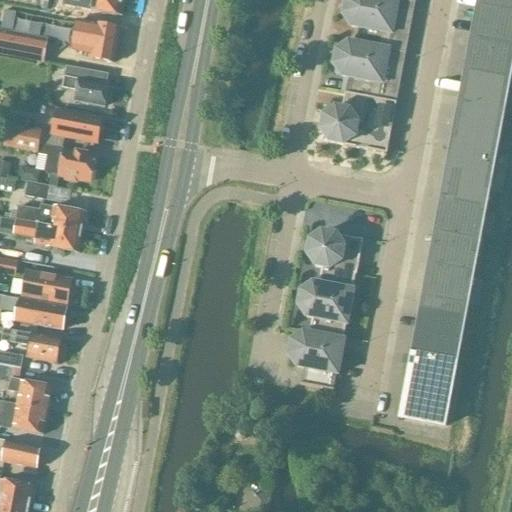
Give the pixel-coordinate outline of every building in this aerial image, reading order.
[(6,0),(6,4),(47,11),(48,0),(6,0)] [(49,0),(48,12),(61,13),(62,0),(49,0)] [(122,16),(124,0),(69,0),(68,6),(122,16)] [(357,29),(354,44),(354,45),(406,55),(415,5),(388,0),(347,0),(345,2),(343,16),(351,28),(357,29)] [(511,0),(479,0),(473,36),(511,43),(511,0)] [(78,21),(73,49),(92,53),(91,60),(113,64),(119,29),(78,21)] [(0,32),(0,54),(43,62),(47,42),(0,32)] [(511,43),(473,36),(461,100),(506,108),(511,74),(511,43)] [(354,45),(354,44),(348,43),(336,52),(333,66),(342,78),(348,79),(345,95),(396,105),(406,55),(354,45)] [(67,68),(65,79),(63,89),(77,91),(75,102),(104,108),(108,87),(106,87),(108,76),(67,68)] [(396,105),(345,95),(342,111),(336,110),(324,118),(321,132),(329,144),(387,155),(396,105)] [(461,100),(445,184),(490,193),(506,108),(461,100)] [(101,122),(72,117),(56,114),(52,134),(97,143),(101,122)] [(3,147),(38,153),(39,147),(42,133),(7,126),(3,147)] [(95,157),(39,147),(38,153),(48,155),(44,174),(51,175),(59,177),(67,178),(66,181),(76,183),(77,180),(90,183),(95,157)] [(10,166),(0,164),(0,178),(8,180),(10,166)] [(51,175),(49,186),(57,188),(59,177),(51,175)] [(0,192),(13,194),(15,182),(0,179),(0,192)] [(25,198),(47,202),(49,188),(37,185),(27,183),(25,198)] [(445,184),(429,269),(474,277),(490,193),(445,184)] [(39,226),(80,234),(84,214),(43,206),(42,213),(19,208),(17,221),(39,226)] [(1,220),(0,226),(0,234),(14,237),(14,236),(16,222),(1,220)] [(16,222),(14,236),(36,241),(35,246),(48,248),(77,253),(80,234),(39,226),(17,221),(16,222)] [(321,270),(318,285),(352,291),(355,276),(356,276),(363,242),(322,234),(310,242),(307,256),(315,269),(321,270)] [(0,274),(14,277),(17,263),(0,260),(0,274)] [(429,269),(421,312),(466,320),(474,277),(429,269)] [(67,306),(72,281),(26,273),(21,297),(67,306)] [(312,320),(309,335),(343,341),(346,326),(347,326),(354,291),(352,291),(318,285),(312,284),(300,292),(298,306),(306,318),(312,320)] [(62,331),(66,310),(19,301),(15,322),(62,331)] [(421,312),(413,354),(458,363),(466,320),(421,312)] [(56,363),(60,341),(3,330),(0,341),(29,347),(27,358),(56,363)] [(343,341),(309,335),(303,334),(291,342),(288,356),(297,368),(303,369),(300,386),(333,392),(336,376),(338,376),(344,341),(343,341)] [(0,365),(21,370),(23,359),(0,354),(0,365)] [(446,427),(458,363),(413,354),(401,419),(446,427)] [(17,406),(47,411),(51,388),(18,382),(21,370),(0,365),(0,380),(11,382),(9,392),(20,394),(17,406)] [(0,427),(42,436),(47,411),(17,406),(1,403),(0,407),(0,427)] [(150,404),(141,403),(141,422),(149,422),(150,404)] [(0,441),(0,453),(3,454),(1,463),(36,469),(40,449),(0,441)] [(0,506),(27,511),(28,511),(33,487),(1,481),(0,481),(0,506)] [(252,495),(249,511),(269,511),(271,497),(252,495)]
